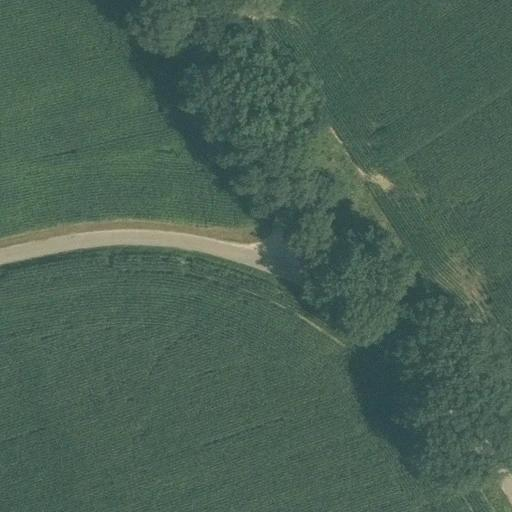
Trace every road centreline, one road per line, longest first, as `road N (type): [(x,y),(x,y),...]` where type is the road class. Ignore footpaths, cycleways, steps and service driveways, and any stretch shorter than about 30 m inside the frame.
road 1 (unclassified): [(511,486),(425,359),(354,304),(271,266),(163,238),(92,240),(0,258)]
road 2 (track): [(271,266),(294,200),(292,172),(205,26)]
